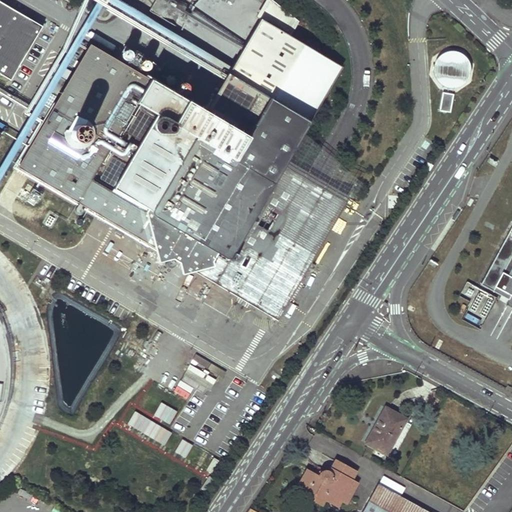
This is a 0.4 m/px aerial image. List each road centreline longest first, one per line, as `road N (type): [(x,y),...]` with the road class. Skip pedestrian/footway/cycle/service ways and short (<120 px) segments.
road 1 (secondary): [(393,259),(511,84)]
road 2 (unknown): [(318,433),(469,511)]
road 3 (secondary): [(224,511),(302,394)]
